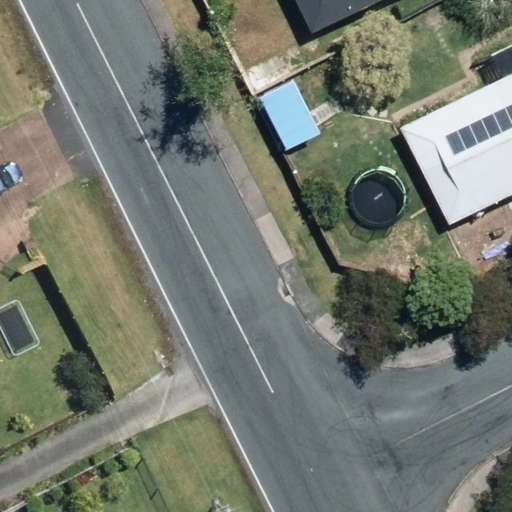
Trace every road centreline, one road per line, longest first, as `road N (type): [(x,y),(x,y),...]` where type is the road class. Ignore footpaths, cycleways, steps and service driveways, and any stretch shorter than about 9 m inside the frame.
road 1 (secondary): [(313,492),(67,0)]
road 2 (residential): [(511,392),(313,492)]
